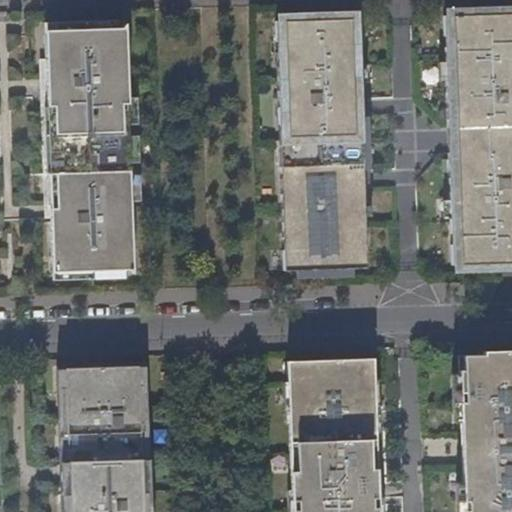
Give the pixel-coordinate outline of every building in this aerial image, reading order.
[(511,265),(511,19),(441,22),(441,43),(450,42),(450,53),(442,54),(448,236),(457,236),(457,247),(449,247),(450,268),(511,265)] [(356,21),(273,23),(274,44),(282,44),(282,55),(274,55),(276,127),(284,127),(285,147),(277,147),(277,149),(285,149),(286,169),(278,169),(280,242),(288,241),(289,252),(281,253),(282,274),(364,271),(361,190),(351,191),(351,180),(361,180),(358,112),(349,112),(348,101),(358,101),(356,21)] [(133,270),(126,26),(123,29),(47,31),(47,36),(45,36),(52,273),(55,273),(55,277),(131,275),(131,270),(133,270)] [(284,127),(276,127),(277,147),(285,147),(284,127)] [(285,149),(277,149),(278,169),(286,169),(285,149)] [(511,511),(511,349),(457,351),(462,511),(511,511)] [(375,511),(370,354),(283,357),(284,402),(291,402),(292,435),(285,435),(287,470),(293,469),(294,511),(375,511)] [(137,367),(64,369),(64,389),(60,389),(61,435),(66,435),(68,495),(64,495),(64,511),(147,511),(146,492),(142,492),(140,432),(145,432),(143,386),(138,386),(137,367)]
